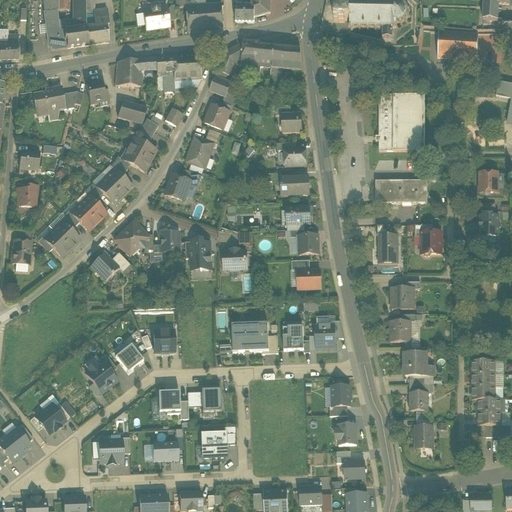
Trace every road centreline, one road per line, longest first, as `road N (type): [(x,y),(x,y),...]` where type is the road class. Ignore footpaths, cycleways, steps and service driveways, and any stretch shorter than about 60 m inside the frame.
road 1 (residential): [(7,491),(155,374),(239,372)]
road 2 (tertiary): [(307,23),(343,280)]
road 3 (residential): [(7,491),(243,481)]
road 4 (tertiary): [(15,71),(230,38)]
road 5 (residential): [(15,71),(0,279)]
road 6 (residential): [(461,480),(454,273)]
road 7 (residential): [(134,208),(230,38)]
road 8 (residential): [(0,314),(32,297),(134,208)]
road 9 (tertiary): [(364,366),(392,488)]
road 10 (residential): [(239,372),(364,366)]
